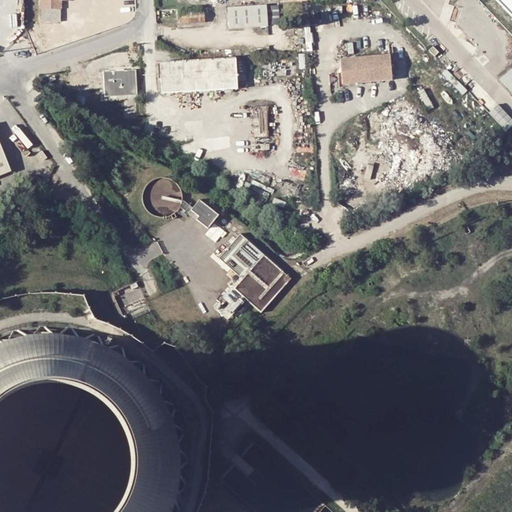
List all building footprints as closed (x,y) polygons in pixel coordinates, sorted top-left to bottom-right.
[(38,0),(39,8),(57,8),(57,0),(38,0)] [(266,0),(254,0),(228,1),(229,23),(267,21),(266,0)] [(511,0),(498,0),(511,14),(511,0)] [(57,8),(39,8),(39,20),(56,21),(57,8)] [(443,47),(439,42),(433,47),(438,51),(443,47)] [(344,78),(392,75),(390,51),(342,54),(344,78)] [(235,55),(160,60),(163,90),(237,85),(235,55)] [(511,68),(500,78),(501,82),(511,93),(511,68)] [(105,96),(137,94),(136,70),(104,72),(105,96)] [(511,118),(498,105),(493,108),(489,112),(493,118),(498,123),(503,128),(507,132),(511,126),(511,118)] [(0,174),(13,170),(0,139),(0,174)] [(220,214),(200,199),(192,209),(200,216),(198,219),(209,228),(220,214)] [(294,277),(241,235),(221,260),(246,280),(238,289),(266,312),(294,277)] [(100,349),(83,342),(65,337),(46,336),(28,336),(9,340),(0,343),(0,511),(164,511),(167,506),(172,488),(174,469),(173,451),(169,432),(163,415),(155,398),(144,383),(131,370),(116,358),(100,349)]
